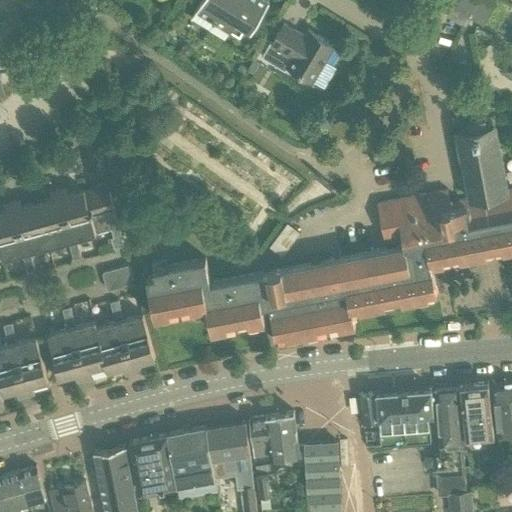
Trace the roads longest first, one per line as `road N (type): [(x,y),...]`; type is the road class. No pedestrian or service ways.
road 1 (tertiary): [(0,446),(133,408),(349,367)]
road 2 (residential): [(0,185),(76,164),(137,68)]
road 3 (residential): [(295,153),(321,162),(358,148),(422,60)]
road 4 (tertiary): [(349,367),(511,350)]
road 5 (residential): [(349,367),(364,511)]
